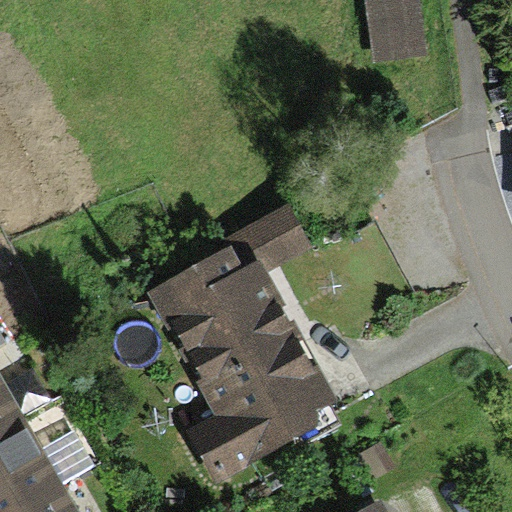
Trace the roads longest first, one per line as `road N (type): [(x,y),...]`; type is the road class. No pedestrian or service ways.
road 1 (track): [(453,155),(473,121),(454,0)]
road 2 (residential): [(511,283),(453,155)]
